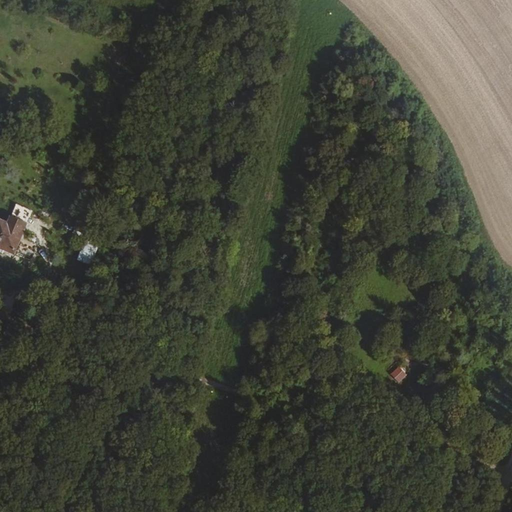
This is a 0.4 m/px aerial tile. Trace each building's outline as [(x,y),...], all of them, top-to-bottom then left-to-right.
[(57,196),(65,188),(59,184),(52,191),(57,196)] [(0,248),(14,254),(21,235),(30,211),(15,205),(8,224),(0,221),(0,248)] [(143,252),(130,243),(128,245),(141,255),(143,252)] [(76,262),(89,266),(94,248),(82,244),(76,262)] [(142,256),(141,255),(128,245),(120,256),(134,266),(142,256)]
